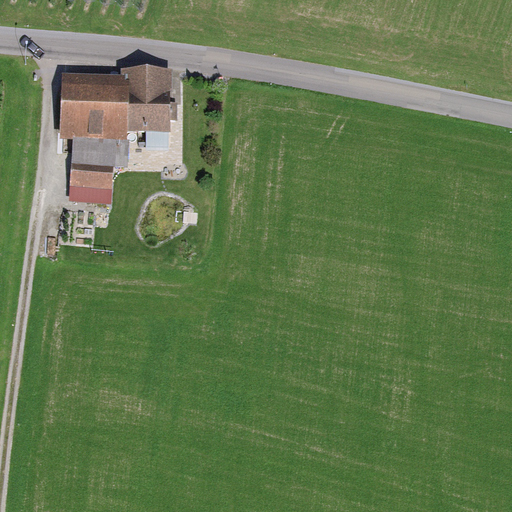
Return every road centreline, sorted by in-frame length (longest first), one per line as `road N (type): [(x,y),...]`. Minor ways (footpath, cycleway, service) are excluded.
road 1 (residential): [(0,37),(511,114)]
road 2 (track): [(0,506),(50,127),(49,44)]
